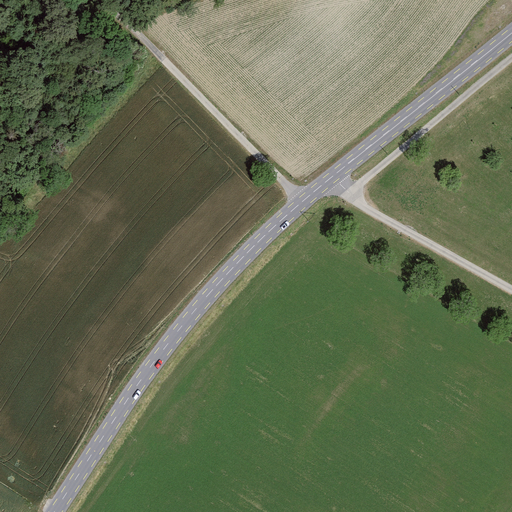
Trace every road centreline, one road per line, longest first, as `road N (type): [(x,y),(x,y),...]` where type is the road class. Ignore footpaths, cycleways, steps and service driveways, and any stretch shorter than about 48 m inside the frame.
road 1 (secondary): [(330,178),(194,310),(53,511)]
road 2 (track): [(94,0),(303,201)]
road 3 (secondary): [(511,29),(330,178)]
road 4 (unclassified): [(330,178),(511,286)]
